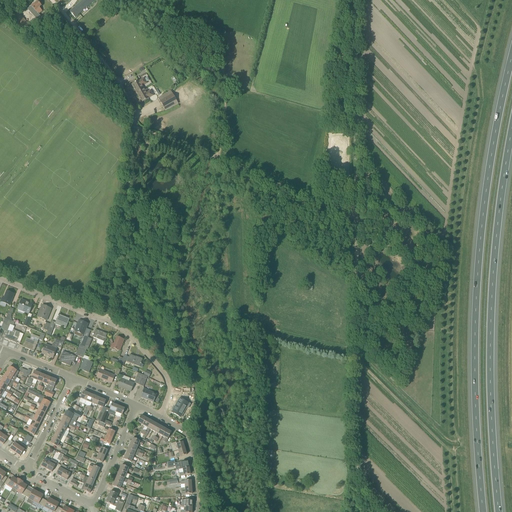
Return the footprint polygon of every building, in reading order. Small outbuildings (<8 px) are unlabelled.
[(76,18),(78,15),(78,14),(94,0),(83,0),(70,12),(76,18)] [(31,6),(28,9),(37,21),(41,17),(39,15),(42,11),(40,8),(42,6),(38,2),(35,4),(34,4),(31,6)] [(29,29),(16,14),(12,18),(25,33),(29,29)] [(31,27),(37,22),(33,17),(27,22),(31,27)] [(150,90),(146,93),(145,91),(147,90),(146,88),(144,90),(139,81),(132,85),(142,103),(149,99),(154,96),(150,90)] [(179,104),(177,100),(171,91),(159,98),(166,111),(179,104)] [(81,247),(70,274),(84,280),(95,252),(81,247)] [(404,286),(410,291),(414,286),(408,281),(404,286)] [(7,291),(4,298),(2,298),(1,302),(10,305),(14,294),(7,291)] [(18,308),(18,309),(25,312),(29,314),(33,304),(29,303),(28,302),(28,303),(22,300),(18,308)] [(44,306),(41,312),(40,311),(38,317),(46,320),(51,309),(44,306)] [(56,323),(55,324),(66,328),(70,319),(66,318),(65,317),(65,318),(59,315),(56,323)] [(81,321),(78,328),(76,327),(75,331),(84,335),(88,324),(81,321)] [(7,332),(4,338),(9,340),(11,340),(10,341),(12,341),(16,343),(17,341),(20,343),(23,334),(20,333),(13,330),(12,333),(8,331),(7,332)] [(96,330),(93,337),(98,339),(96,343),(103,346),(107,334),(103,332),(103,333),(96,330)] [(112,343),(111,347),(111,348),(111,349),(115,351),(115,349),(118,350),(120,351),(122,345),(124,340),(120,338),(117,337),(114,344),(112,343)] [(23,346),(23,347),(34,352),(38,342),(30,339),(27,338),(23,346)] [(83,351),(86,352),(86,350),(87,350),(92,339),(88,338),(85,345),(83,351)] [(53,358),(57,347),(61,349),(63,342),(56,339),(54,344),(53,343),(52,347),(45,345),(42,354),(53,358)] [(74,363),(76,357),(63,351),(59,361),(61,362),(61,363),(70,366),(72,362),(74,363)] [(125,361),(127,362),(140,367),(141,363),(142,359),(130,355),(129,357),(127,357),(124,355),(123,359),(120,365),(123,366),(125,361)] [(80,369),(85,371),(89,373),(93,363),(90,361),(84,359),(80,369)] [(13,376),(16,377),(19,372),(10,367),(7,372),(13,376)] [(26,375),(27,371),(21,369),(20,372),(24,374),(23,376),(27,377),(28,375),(26,375)] [(103,380),(111,383),(115,376),(100,370),(97,377),(100,379),(100,378),(103,379),(103,380)] [(29,377),(26,385),(30,387),(32,383),(36,384),(37,381),(40,374),(34,371),(31,378),(29,377)] [(17,378),(16,377),(13,376),(7,372),(4,377),(10,381),(14,383),(17,385),(19,383),(15,381),(17,378)] [(41,387),(43,383),(46,376),(40,374),(37,381),(40,382),(39,386),(37,390),(40,391),(41,387)] [(43,383),(48,385),(51,378),(46,376),(43,383)] [(118,387),(126,390),(131,392),(134,384),(128,381),(130,379),(123,376),(118,387)] [(7,386),(9,383),(10,381),(4,377),(1,382),(7,386)] [(46,390),(44,395),(52,398),(54,393),(52,392),(54,388),(55,384),(57,381),(54,380),(51,378),(48,385),(46,390)] [(0,383),(0,388),(4,391),(8,393),(11,396),(13,394),(9,391),(6,389),(7,386),(1,382),(0,383)] [(192,388),(182,389),(182,397),(188,397),(188,395),(192,394),(192,388)] [(27,393),(24,397),(27,398),(29,394),(36,397),(38,394),(28,389),(27,393)] [(153,402),(157,394),(144,389),(141,397),(153,402)] [(83,392),(81,399),(86,401),(89,394),(83,392)] [(89,394),(86,401),(92,403),(95,396),(89,394)] [(92,403),(97,405),(100,398),(95,396),(92,403)] [(37,403),(41,405),(48,408),(50,403),(44,399),(40,398),(37,403)] [(99,411),(101,411),(101,412),(103,408),(106,401),(100,398),(97,405),(101,407),(99,411)] [(190,405),(189,404),(188,404),(188,403),(180,399),(177,403),(178,403),(177,404),(176,404),(175,404),(175,405),(175,406),(176,407),(174,410),(174,409),(172,412),(181,417),(187,407),(188,408),(189,408),(190,407),(190,406),(190,405)] [(110,409),(108,414),(110,415),(114,416),(116,412),(119,406),(112,404),(110,409)] [(45,414),(48,408),(41,405),(38,410),(45,414)] [(116,412),(122,415),(125,409),(119,406),(116,412)] [(38,410),(35,416),(42,419),(45,414),(38,410)] [(64,416),(71,420),(72,417),(76,418),(77,416),(73,414),(67,411),(64,416)] [(39,424),(42,419),(35,416),(32,414),(30,417),(27,415),(26,417),(29,419),(33,421),(39,424)] [(143,425),(146,418),(141,415),(137,422),(143,425)] [(68,425),(71,420),(64,416),(61,422),(68,425)] [(146,418),(143,425),(145,427),(143,430),(146,432),(148,428),(149,425),(151,421),(146,418)] [(39,424),(33,421),(30,426),(37,430),(39,424)] [(148,428),(146,432),(148,433),(150,430),(153,431),(156,424),(154,423),(151,421),(149,425),(148,428)] [(59,427),(65,431),(68,425),(61,422),(59,427)] [(156,437),(158,434),(161,427),(156,424),(153,431),(155,432),(153,435),(156,437)] [(27,432),(34,435),(37,430),(30,426),(28,429),(25,428),(24,430),(27,432)] [(59,427),(56,433),(70,440),(71,437),(67,436),(69,432),(65,431),(59,427)] [(167,429),(161,427),(158,434),(163,436),(167,429)] [(106,436),(113,438),(115,432),(105,428),(104,431),(108,432),(106,436)] [(172,432),(167,429),(163,436),(165,438),(163,441),(166,443),(172,432)] [(0,438),(0,442),(3,444),(8,438),(10,435),(8,433),(6,437),(3,435),(0,438)] [(56,433),(53,438),(60,441),(63,443),(65,440),(68,442),(69,442),(70,440),(56,433)] [(101,437),(100,440),(110,445),(111,443),(113,438),(106,436),(104,435),(103,438),(101,437)] [(53,438),(50,443),(57,447),(61,448),(62,446),(58,444),(60,441),(53,438)] [(131,443),(138,446),(139,444),(142,446),(144,443),(133,438),(131,443)] [(14,443),(10,449),(15,453),(19,446),(16,444),(19,441),(17,439),(14,443)] [(174,447),(172,448),(173,452),(179,450),(185,448),(183,442),(177,444),(176,442),(170,444),(173,443),(174,447)] [(128,449),(145,456),(146,453),(144,452),(140,450),(137,449),(138,446),(131,443),(128,449)] [(19,446),(15,453),(20,456),(24,450),(19,446)] [(99,454),(105,457),(108,450),(98,446),(97,449),(100,450),(99,454)] [(176,455),(177,458),(187,455),(185,448),(179,450),(180,454),(176,455)] [(133,457),(134,454),(142,458),(145,459),(146,456),(145,456),(128,449),(126,454),(133,457)] [(94,456),(92,459),(102,463),(105,457),(99,454),(97,457),(94,456)] [(124,459),(135,464),(136,461),(132,460),(133,457),(126,454),(124,459)] [(46,469),(50,463),(44,460),(41,466),(46,469)] [(57,463),(54,461),(51,460),(50,463),(46,469),(52,472),(57,463)] [(56,475),(62,477),(67,467),(62,464),(56,475)] [(90,464),(89,467),(93,469),(91,472),(97,475),(99,471),(100,469),(90,464)] [(119,470),(127,473),(128,471),(131,472),(132,470),(121,465),(119,470)] [(66,468),(62,477),(67,480),(69,477),(70,475),(70,474),(71,473),(71,472),(72,471),(72,470),(70,469),(70,470),(66,468)] [(183,472),(179,473),(179,475),(180,476),(185,475),(190,474),(189,468),(183,469),(183,472)] [(119,470),(117,476),(124,479),(127,473),(119,470)] [(89,478),(95,481),(97,475),(91,472),(89,478)] [(95,481),(89,478),(85,477),(81,475),(80,478),(83,480),(82,483),(83,483),(84,484),(92,487),(95,481)] [(122,484),(123,482),(130,485),(131,482),(128,480),(124,479),(117,476),(115,481),(122,484)] [(7,486),(12,489),(18,480),(15,478),(14,479),(12,477),(11,480),(8,478),(5,484),(7,486)] [(15,484),(13,488),(17,491),(22,483),(23,482),(22,482),(22,481),(21,481),(20,480),(18,479),(18,480),(15,484)] [(72,479),(70,484),(77,487),(78,484),(76,483),(77,481),(72,479)] [(122,484),(115,481),(113,486),(123,491),(125,488),(121,487),(122,484)] [(23,483),(22,483),(17,491),(25,496),(29,491),(26,489),(27,486),(25,485),(25,484),(23,483)] [(84,484),(81,490),(83,490),(90,493),(92,487),(84,484)] [(29,491),(25,496),(29,498),(26,502),(32,505),(38,493),(38,492),(35,491),(33,490),(32,492),(29,491)] [(110,492),(108,497),(123,503),(124,501),(122,500),(121,500),(120,499),(116,497),(118,494),(115,493),(110,491),(110,492)] [(39,510),(41,506),(44,500),(42,498),(43,496),(41,495),(41,494),(39,492),(38,493),(32,505),(31,505),(39,510)] [(115,510),(120,511),(124,504),(108,497),(106,503),(116,507),(115,510)] [(49,510),(53,501),(53,500),(51,499),(50,500),(48,498),(47,501),(44,500),(41,506),(47,509),(49,510)] [(54,501),(53,501),(49,510),(52,511),(51,511),(57,511),(60,508),(57,507),(59,504),(57,503),(57,502),(54,501)]
